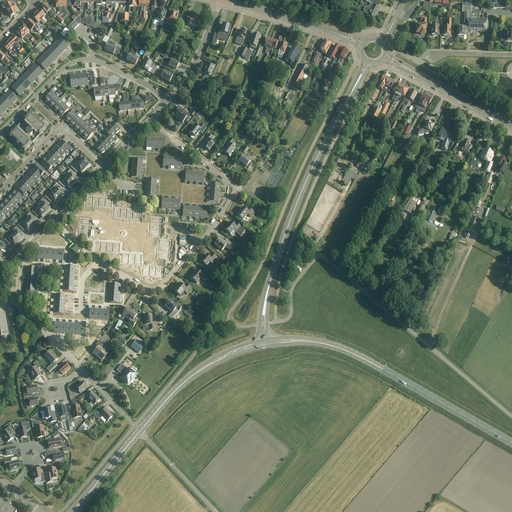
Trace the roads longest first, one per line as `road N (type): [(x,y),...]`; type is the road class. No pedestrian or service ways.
road 1 (unclassified): [(511,416),(308,244)]
road 2 (secondary): [(511,443),(320,343)]
road 3 (secondary): [(269,283),(294,207),(351,91)]
road 4 (residential): [(0,132),(76,61),(104,63),(167,101)]
road 5 (track): [(428,346),(485,207)]
road 6 (residential): [(103,168),(59,126),(0,190)]
road 7 (residential): [(97,262),(156,289),(199,243)]
